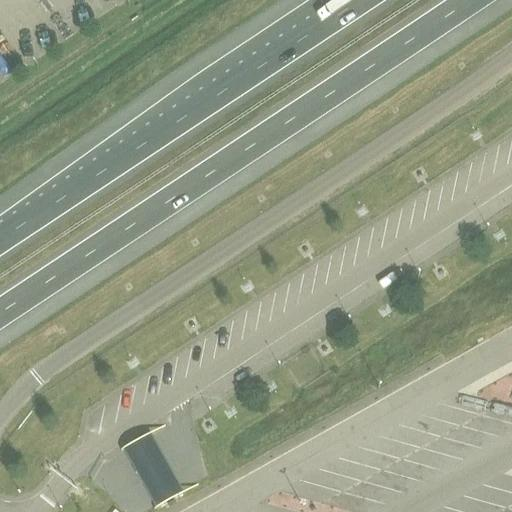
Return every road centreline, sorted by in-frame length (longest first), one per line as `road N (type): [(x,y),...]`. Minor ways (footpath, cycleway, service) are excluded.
road 1 (motorway): [(0,321),(482,0)]
road 2 (motorway): [(347,0),(0,232)]
